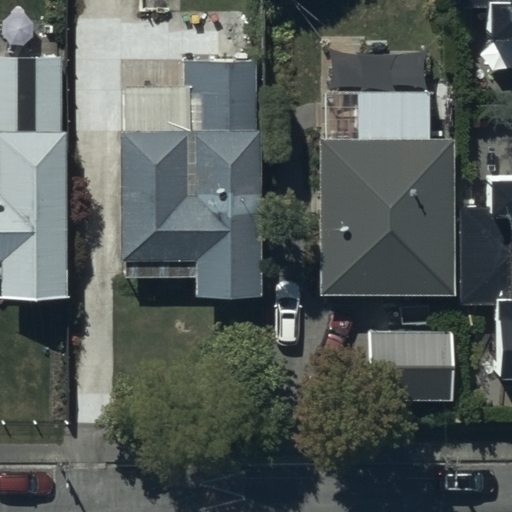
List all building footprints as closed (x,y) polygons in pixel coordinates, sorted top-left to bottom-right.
[(511,0),(484,0),(485,22),(511,22),(511,70),(511,109),(509,109),(509,165),(482,165),(482,201),(458,201),(458,294),(492,294),(492,362),(511,361),(511,0)] [(320,29),(271,28),(269,89),(318,91),(320,29)] [(0,288),(63,287),(60,46),(0,47),(0,288)] [(187,288),(258,287),(255,118),(250,118),(249,53),(184,54),(185,122),(118,123),(120,272),(187,271),(187,288)] [(355,131),(315,131),(315,282),(446,282),(445,129),(426,130),(426,85),(355,85),(355,131)]
